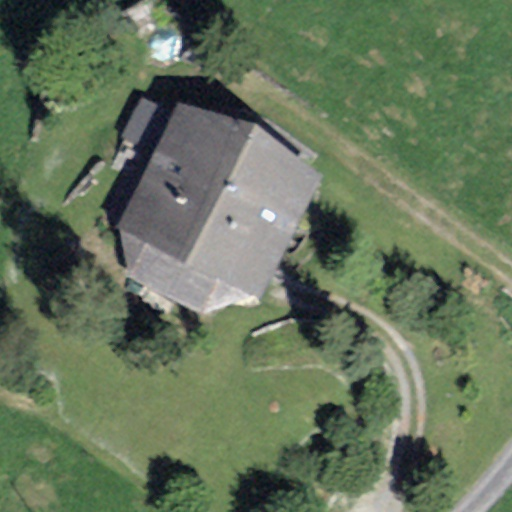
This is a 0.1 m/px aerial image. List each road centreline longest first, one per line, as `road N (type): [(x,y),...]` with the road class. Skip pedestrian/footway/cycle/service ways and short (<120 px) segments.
road 1 (track): [(511,278),(284,107),(189,73)]
road 2 (track): [(286,290),(348,302),(396,336),(416,383),(411,435),(388,511)]
